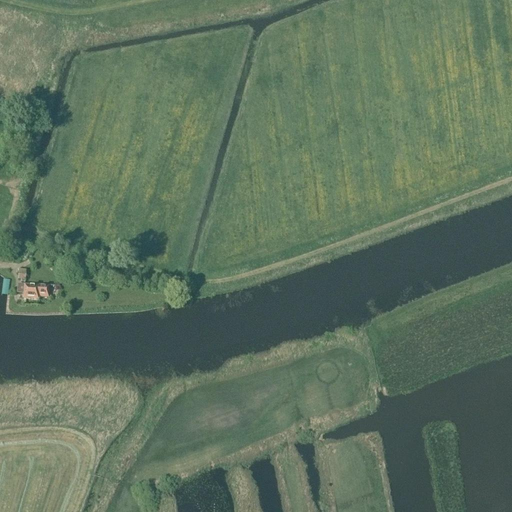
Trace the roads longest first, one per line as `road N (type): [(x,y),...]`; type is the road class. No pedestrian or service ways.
road 1 (track): [(8,222),(98,256),(215,282),(511,178)]
road 2 (track): [(11,0),(65,11),(154,0)]
